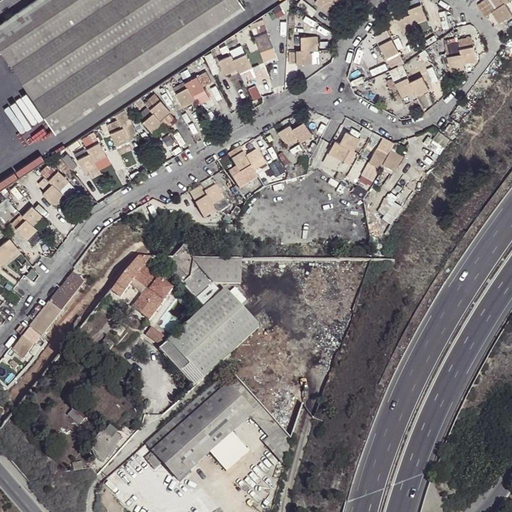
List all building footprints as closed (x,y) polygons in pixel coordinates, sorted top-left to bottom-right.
[(0,50),(54,132),(242,8),(237,0),(34,0),(0,23),(0,50)] [(334,2),(331,0),(314,0),(313,3),(325,13),(334,2)] [(485,0),(493,11),(502,5),(509,0),(485,0)] [(405,10),(405,11),(411,25),(424,20),(418,5),(405,10)] [(510,16),(502,5),(493,11),(489,14),(497,25),(510,16)] [(411,25),(405,11),(393,16),(400,34),(413,29),(411,25)] [(249,30),(259,52),(272,47),(262,24),(249,30)] [(300,51),(311,51),(316,51),(316,37),(300,37),(300,51)] [(385,60),(397,54),(389,39),(377,46),(385,60)] [(456,43),(461,65),(474,63),(469,39),(456,41),(456,43)] [(462,70),(461,65),(456,43),(443,46),(449,73),(462,70)] [(228,51),(230,54),(237,69),(239,74),(242,72),(246,80),(253,76),(249,69),(251,68),(240,45),(228,51)] [(272,47),(259,52),(263,63),(277,58),(272,47)] [(311,64),(311,51),(300,51),(295,51),(295,64),(311,64)] [(237,69),(230,54),(217,60),(224,75),(237,69)] [(400,97),(412,92),(408,82),(400,66),(388,71),(392,79),(386,82),(389,89),(395,86),(400,97)] [(195,76),(183,83),(192,97),(204,90),(195,76)] [(408,82),(412,92),(415,97),(427,91),(420,77),(408,82)] [(192,97),(183,83),(183,81),(170,88),(182,108),(194,101),(192,97)] [(204,90),(192,97),(194,101),(196,104),(208,97),(204,90)] [(143,103),(146,106),(159,121),(169,113),(170,112),(153,94),(143,103)] [(159,121),(146,106),(136,115),(142,121),(141,122),(152,134),(162,124),(159,121)] [(169,113),(159,121),(162,124),(166,128),(175,120),(169,113)] [(105,124),(115,147),(135,137),(129,123),(121,127),(117,118),(105,124)] [(291,129),(296,138),(299,143),(310,137),(302,123),(291,129)] [(285,144),(296,138),(291,129),(288,124),(277,130),(285,144)] [(344,132),(337,145),(351,153),(358,140),(344,132)] [(87,152),(93,162),(104,155),(105,155),(96,141),(85,148),(87,152)] [(351,153),(337,145),(332,142),(326,153),(341,161),(348,165),(354,154),(351,153)] [(72,153),(75,159),(87,152),(85,148),(84,146),(72,153)] [(379,168),(381,164),(386,154),(374,148),(367,162),(379,168)] [(244,157),(253,171),(264,164),(255,150),(244,157)] [(386,154),(381,164),(394,170),(401,156),(389,150),(386,154)] [(95,166),(93,162),(87,152),(75,159),(83,173),(95,166)] [(257,178),(253,171),(244,157),(241,153),(229,160),(234,168),(229,172),(239,189),(257,178)] [(338,167),(341,161),(326,153),(323,159),(338,167)] [(104,155),(93,162),(95,166),(96,166),(106,159),(104,155)] [(39,171),(50,182),(59,190),(66,182),(68,180),(48,162),(39,171)] [(59,190),(50,182),(41,192),(52,204),(62,194),(59,190)] [(66,182),(59,190),(62,194),(64,196),(72,188),(66,182)] [(202,191),(205,196),(214,209),(216,212),(227,205),(214,184),(202,191)] [(214,209),(205,196),(193,203),(202,217),(214,209)] [(25,218),(33,225),(42,216),(30,204),(21,214),(25,218)] [(10,222),(15,227),(25,218),(21,214),(19,212),(10,222)] [(36,229),(33,225),(25,218),(15,227),(26,239),(36,229)] [(36,232),(26,239),(31,245),(41,238),(36,232)] [(186,245),(182,250),(187,255),(193,238),(188,236),(186,245)] [(0,258),(15,246),(8,237),(0,243),(0,258)] [(0,264),(18,250),(15,246),(0,258),(0,264)] [(187,255),(182,250),(172,259),(169,258),(163,264),(184,287),(203,309),(222,292),(214,285),(241,285),(241,261),(224,261),(193,260),(191,260),(187,255)] [(137,256),(115,284),(124,291),(128,286),(135,279),(144,268),(152,257),(137,256)] [(158,280),(144,268),(135,279),(146,289),(149,291),(158,280)] [(41,337),(77,288),(83,281),(71,270),(28,325),(41,337)] [(146,289),(135,279),(128,286),(141,295),(146,289)] [(171,291),(158,280),(149,291),(162,302),(171,291)] [(115,284),(110,291),(120,297),(124,291),(115,284)] [(162,302),(149,291),(146,289),(141,295),(131,308),(147,321),(162,302)] [(192,387),(254,332),(260,328),(245,312),(240,307),(225,290),(222,292),(203,309),(168,341),(188,365),(180,374),(192,387)] [(246,301),(240,307),(245,312),(251,307),(246,301)] [(162,347),(168,341),(151,329),(147,335),(162,347)] [(31,346),(21,337),(11,349),(22,359),(31,346)] [(159,350),(180,374),(188,365),(168,341),(162,347),(159,350)] [(17,365),(10,360),(8,363),(14,369),(17,365)] [(280,429),(229,371),(221,377),(227,385),(253,414),(249,417),(269,439),(280,429)] [(227,385),(221,377),(145,444),(152,452),(227,385)] [(231,433),(249,417),(253,414),(227,385),(152,452),(144,458),(154,470),(162,463),(178,480),(209,454),(231,433)] [(284,466),(292,441),(280,429),(269,439),(264,443),(284,466)] [(96,456),(94,458),(102,465),(106,458),(108,460),(117,449),(116,448),(121,441),(113,434),(109,439),(101,433),(91,446),(94,448),(98,453),(96,456)] [(231,433),(209,454),(226,472),(248,452),(231,433)]
